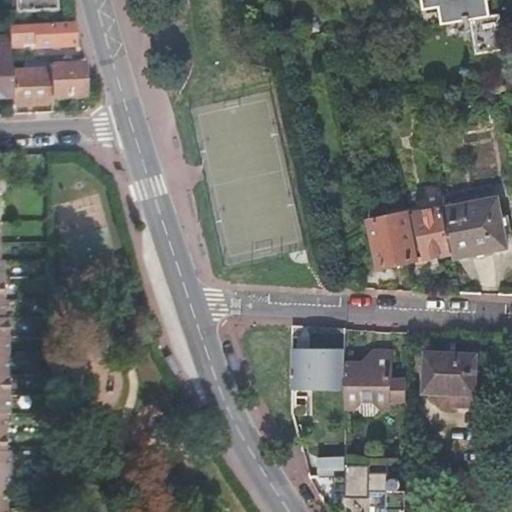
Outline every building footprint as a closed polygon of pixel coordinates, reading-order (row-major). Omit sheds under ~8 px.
[(423,0),(425,12),(422,15),(425,30),(444,27),(472,22),(478,56),(507,50),(501,16),(492,17),(490,1),(492,0),(423,0)] [(9,20),(10,33),(10,44),(78,41),(77,17),(9,20)] [(10,33),(0,33),(0,92),(13,92),(11,69),(11,59),(10,44),(10,33)] [(52,63),(53,67),(53,95),(83,94),(83,61),(52,63)] [(11,69),(13,92),(13,102),(54,100),(53,95),(53,67),(11,69)] [(499,198),(444,208),(453,254),(455,261),(508,250),(499,198)] [(444,208),(410,215),(419,261),(453,254),(444,208)] [(419,261),(410,215),(371,223),(380,269),(419,261)] [(11,412),(8,317),(5,317),(5,257),(1,257),(6,412),(11,412)] [(354,262),(339,265),(345,288),(352,289),(361,289),(354,262)] [(303,337),(304,326),(293,325),(293,337),(296,338),(296,376),(323,375),(322,389),(324,389),(325,390),(325,391),(325,392),(326,393),(327,394),(328,394),(329,395),(330,395),(331,395),(332,395),(333,395),(334,395),(335,394),(336,393),(337,392),(337,391),(337,390),(337,389),(345,389),(345,371),(345,360),(345,349),(323,349),(323,337),(303,337)] [(345,389),(345,407),(355,407),(363,398),(372,398),(380,406),(391,406),(391,398),(407,398),(407,378),(391,378),(390,350),(373,350),(373,362),(362,362),(362,371),(345,371),(345,389)] [(345,360),(345,371),(362,371),(362,362),(373,362),(373,350),(361,359),(345,360)] [(427,353),(424,392),(441,394),(441,403),(486,406),(488,374),(476,373),(477,355),(427,353)] [(372,413),(380,406),(372,398),(363,398),(355,407),(364,413),(372,413)] [(317,473),(345,472),(344,455),(317,457),(317,473)] [(389,469),(345,469),(345,474),(335,474),(335,493),(347,493),(356,493),(356,502),(374,502),(381,510),(380,511),(407,511),(407,491),(395,491),(395,490),(395,489),(395,488),(394,488),(393,487),(392,487),(392,486),(391,486),(390,486),(389,486),(389,469)] [(347,501),(356,502),(356,493),(347,493),(347,501)]
